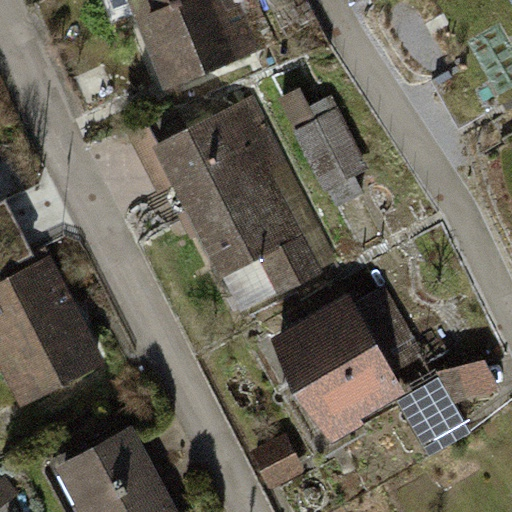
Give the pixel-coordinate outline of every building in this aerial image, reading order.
[(143,0),(178,84),(259,50),(241,8),(224,15),(222,9),(236,4),(233,0),(143,0)] [(437,81),(461,130),(488,116),(463,67),(437,81)] [(334,186),(343,203),(366,191),(358,175),(366,171),(337,113),(321,122),(317,113),(298,123),(331,188),(334,186)] [(221,114),(162,144),(247,310),(320,273),(269,172),(255,179),(221,114)] [(9,202),(0,206),(0,272),(3,271),(9,282),(0,286),(0,337),(14,367),(20,364),(35,395),(100,363),(71,303),(66,306),(40,252),(35,255),(9,202)] [(354,301),(284,340),(333,429),(403,390),(384,357),(415,340),(387,289),(356,306),(354,301)] [(172,511),(130,434),(69,467),(92,511),(172,511)] [(303,465),(289,440),(261,455),(274,480),(303,465)]
